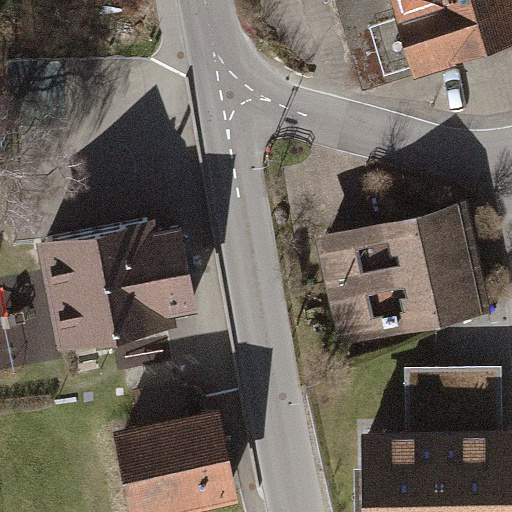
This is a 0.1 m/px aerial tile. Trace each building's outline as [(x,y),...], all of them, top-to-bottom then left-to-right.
[(511,0),(393,0),(418,84),(511,55),(511,0)] [(461,209),(330,237),(352,334),(483,306),(461,209)] [(162,213),(41,235),(62,344),(168,324),(166,314),(202,307),(185,219),(164,223),(162,213)] [(410,372),(410,434),(444,434),(491,434),(491,372),(410,372)] [(176,511),(244,498),(224,403),(119,425),(137,511),(176,511)] [(491,434),(444,434),(444,511),(510,511),(510,433),(491,434)] [(410,434),(369,434),(369,511),(444,511),(444,434),(410,434)]
